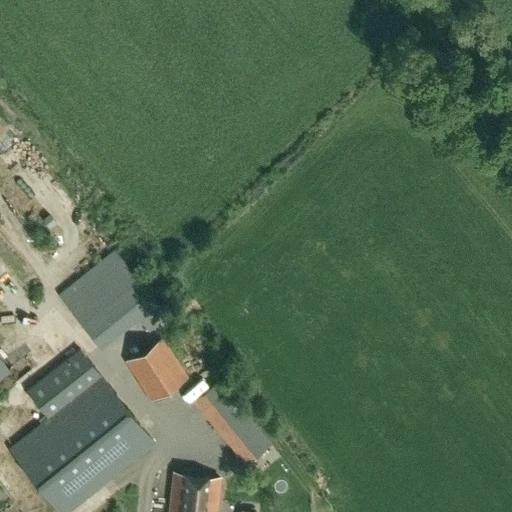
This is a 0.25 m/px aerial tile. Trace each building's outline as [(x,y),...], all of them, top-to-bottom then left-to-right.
[(126,253),(119,244),(58,293),(101,346),(136,318),(147,334),(169,317),(122,257),(126,253)] [(150,399),(188,375),(163,336),(125,360),(150,399)] [(28,392),(29,394),(48,417),(9,448),(61,511),(65,511),(154,441),(80,350),(28,392)] [(245,464),(271,442),(222,377),(194,399),(245,464)] [(216,511),(220,477),(173,472),(168,511),(216,511)]
